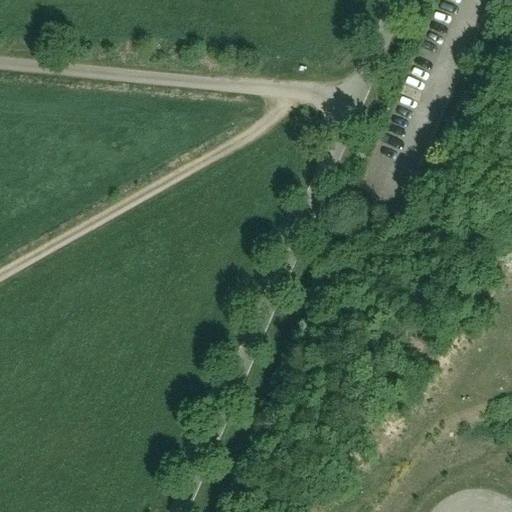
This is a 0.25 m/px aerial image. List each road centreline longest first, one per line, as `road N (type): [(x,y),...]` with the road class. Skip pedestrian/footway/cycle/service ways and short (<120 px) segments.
road 1 (residential): [(354,101),(173,511)]
road 2 (track): [(0,277),(314,96)]
road 3 (residential): [(0,65),(354,101)]
